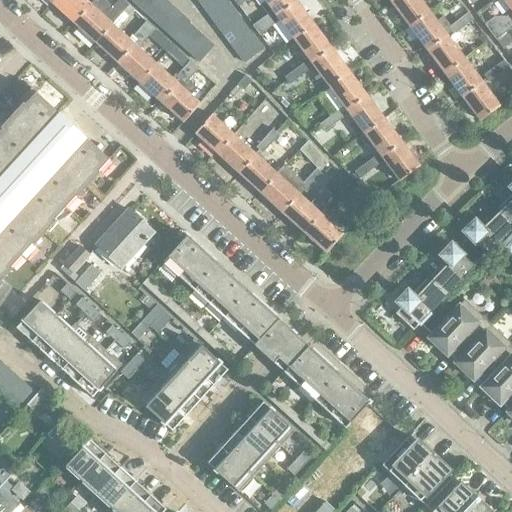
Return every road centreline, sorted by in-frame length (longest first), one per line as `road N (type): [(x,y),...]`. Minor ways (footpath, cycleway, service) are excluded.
road 1 (residential): [(321,300),(0,8)]
road 2 (residential): [(511,482),(331,309)]
road 3 (residential): [(166,469),(321,300)]
road 4 (residential): [(166,469),(88,420),(0,339)]
road 5 (residential): [(463,173),(398,90),(400,61),(353,0)]
road 6 (residential): [(331,309),(463,173)]
